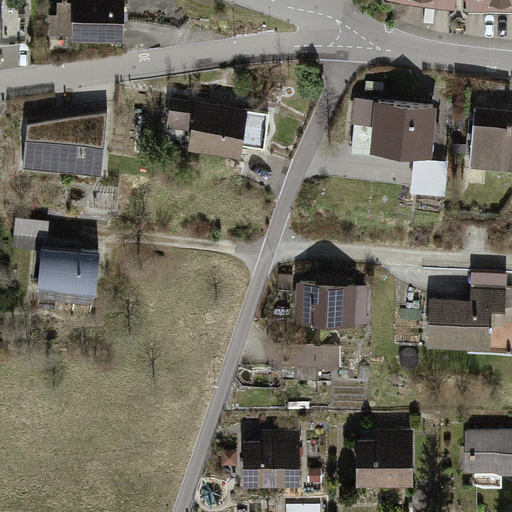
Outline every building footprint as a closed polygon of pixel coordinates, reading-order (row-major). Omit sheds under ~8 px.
[(25,0),(0,0),(0,32),(26,31),(25,0)] [(112,36),(114,0),(59,0),(57,32),(112,36)] [(511,0),(449,0),(449,7),(511,10),(511,0)] [(230,158),(239,109),(170,96),(160,145),(230,158)] [(421,159),(426,106),(360,100),(355,152),(421,159)] [(511,143),(511,105),(465,100),(458,163),(509,168),(511,143)] [(28,113),(27,166),(108,168),(109,115),(28,113)] [(97,248),(34,245),(32,282),(96,284),(97,248)] [(361,326),(364,287),(286,281),(284,321),(361,326)] [(465,302),(422,296),(416,343),(477,350),(482,309),(502,311),(505,287),(467,282),(465,302)] [(345,365),(344,342),(296,342),(296,375),(323,374),(322,365),(345,365)] [(408,490),(412,425),(391,424),(391,433),(354,431),(351,487),(408,490)] [(289,487),(292,431),(260,429),(259,443),(236,441),(233,483),(289,487)] [(511,429),(461,430),(461,472),(511,471),(511,429)]
